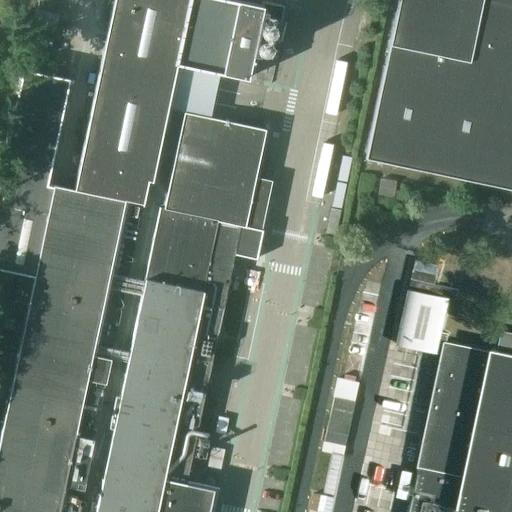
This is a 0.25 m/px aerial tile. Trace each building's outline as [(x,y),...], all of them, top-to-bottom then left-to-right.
[(0,511),(204,511),(207,500),(184,495),(206,389),(217,339),(218,333),(227,291),(234,255),(254,259),(261,228),(267,195),(252,192),(255,179),(265,130),(204,117),(184,112),(164,208),(160,208),(120,397),(116,396),(109,428),(114,429),(96,511),(57,511),(63,485),(83,489),(93,439),(74,435),(87,375),(105,379),(142,205),(147,180),(152,181),(167,109),(176,64),(214,71),(247,78),(259,19),(280,23),(283,5),(262,1),(262,5),(236,0),(113,0),(74,189),(53,184),(52,185),(47,184),(69,78),(25,69),(22,68),(8,137),(0,173),(0,268),(33,276),(32,280),(17,277),(13,300),(27,303),(12,375),(0,371),(0,395),(8,397),(0,432),(0,511)] [(39,0),(37,11),(57,15),(60,3),(44,0),(39,0)] [(481,0),(469,61),(390,44),(365,159),(511,190),(511,3),(496,0),(481,0)] [(511,0),(398,0),(390,44),(469,61),(481,0),(496,0),(511,3),(511,0)] [(260,33),(261,35),(262,36),(263,37),(265,37),(266,37),(268,37),(269,37),(271,37),(272,36),(273,35),(274,34),(275,32),(275,31),(275,29),(275,28),(274,26),(274,25),(273,24),(272,23),(270,22),(269,21),(267,21),(266,21),(264,22),(263,22),(261,23),(260,25),(260,26),(259,27),(259,29),(259,31),(259,32),(260,33)] [(31,38),(52,43),(54,31),(34,26),(31,38)] [(271,47),(271,46),(271,44),(271,43),(270,41),(269,40),(267,39),(266,39),(264,39),(263,38),(261,39),(260,39),(259,40),(257,41),(256,42),(256,44),(255,45),(255,47),(256,48),(256,50),(257,51),(258,52),(259,53),(261,54),(262,54),(264,55),(265,54),(267,54),(268,53),(269,52),(270,51),(271,50),(271,48),(271,47)] [(511,511),(511,316),(505,315),(497,351),(492,350),(492,351),(447,342),(449,334),(442,332),(450,298),(410,290),(398,345),(442,355),(418,468),(419,468),(409,511),(511,511)] [(327,430),(324,441),(345,445),(347,435),(327,430)]
